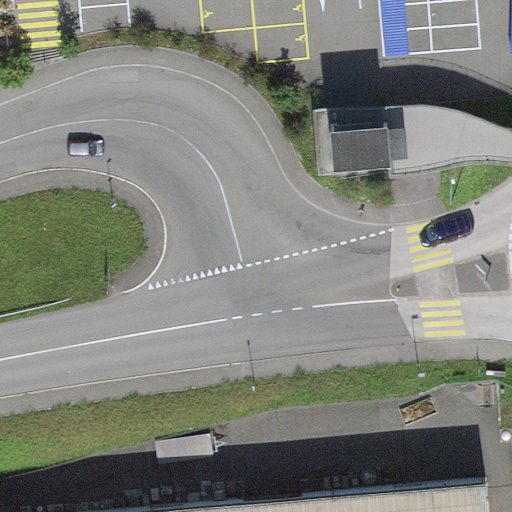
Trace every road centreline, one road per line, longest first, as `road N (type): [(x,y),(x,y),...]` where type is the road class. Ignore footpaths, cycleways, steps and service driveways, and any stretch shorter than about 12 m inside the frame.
road 1 (unclassified): [(254,310),(211,161),(186,139),(150,120),(114,117),(70,120),(0,143)]
road 2 (unclassified): [(511,279),(254,310)]
road 3 (unclassified): [(254,310),(0,358)]
